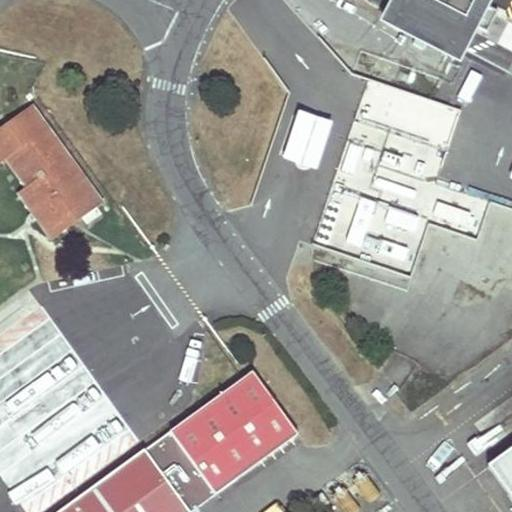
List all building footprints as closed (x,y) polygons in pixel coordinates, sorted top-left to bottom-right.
[(492,0),(389,0),(380,19),(462,60),(492,0)] [(511,74),(474,58),(462,87),(511,109),(511,74)] [(15,186),(49,233),(101,196),(31,99),(0,121),(0,157),(4,155),(22,181),(15,186)] [(331,122),(299,110),(283,158),(316,169),(331,122)] [(511,445),(494,458),(511,482),(511,445)] [(185,511),(143,452),(58,511),(185,511)]
